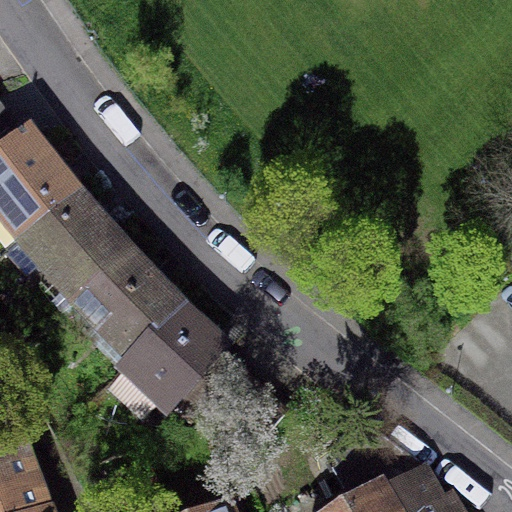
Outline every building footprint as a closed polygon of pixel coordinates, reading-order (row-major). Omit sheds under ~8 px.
[(0,205),(0,243),(9,255),(76,199),(64,183),(27,137),(22,141),(5,120),(0,113),(0,201),(2,204),(0,205)] [(101,228),(76,199),(9,255),(6,257),(26,280),(37,270),(39,272),(50,262),(82,298),(127,257),(101,228)] [(154,285),(127,257),(82,298),(138,356),(181,313),(154,285)] [(217,347),(181,313),(138,356),(123,372),(166,412),(178,402),(201,422),(241,377),(220,358),(224,353),(217,347)] [(251,386),(241,377),(201,422),(222,441),(261,395),(251,386)] [(273,405),(261,395),(222,441),(246,462),(284,415),(273,405)] [(48,511),(28,458),(0,468),(0,511),(48,511)] [(368,502),(351,511),(432,511),(415,485),(368,502)]
